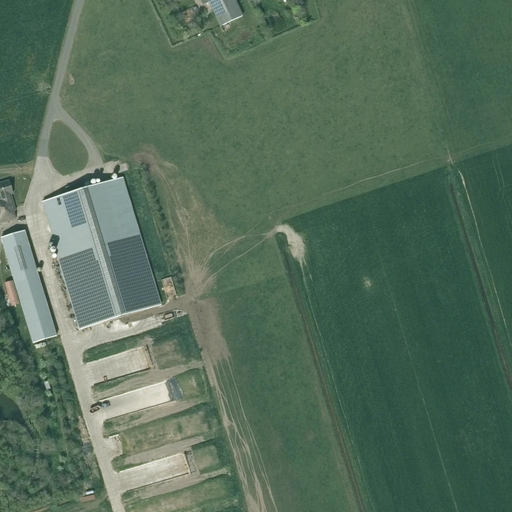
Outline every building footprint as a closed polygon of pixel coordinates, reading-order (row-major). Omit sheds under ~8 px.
[(234,0),(206,0),(220,27),(242,16),(234,0)] [(68,195),(43,203),(81,330),(159,306),(121,179),(85,190),(83,183),(66,188),(68,195)] [(0,222),(15,218),(13,212),(15,212),(10,195),(12,194),(8,182),(0,184),(0,222)] [(24,232),(1,239),(13,280),(36,274),(24,232)] [(55,338),(36,274),(13,280),(32,345),(55,338)]
